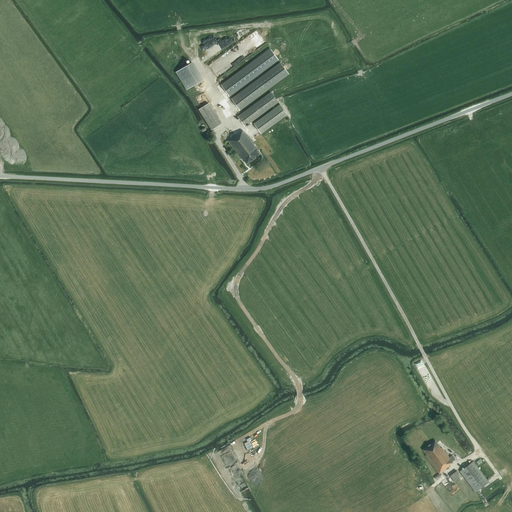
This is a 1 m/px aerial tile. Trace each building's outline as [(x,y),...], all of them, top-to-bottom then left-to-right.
[(221,85),(230,96),(278,60),(270,48),(221,85)] [(175,72),(186,90),(202,80),(191,62),(175,72)] [(231,99),(240,111),(289,74),(280,62),(231,99)] [(278,102),(271,92),(237,116),(245,127),(278,102)] [(221,124),(208,103),(199,109),(211,130),(221,124)] [(287,115),(280,104),(254,124),(261,134),(287,115)] [(255,157),(259,154),(256,150),(257,150),(243,130),(238,133),(228,141),(242,159),(243,158),(247,163),(251,160),(251,161),(255,158),(255,157)] [(426,455),(425,456),(439,474),(434,477),(436,479),(442,475),(440,473),(450,466),(449,465),(453,462),(452,461),(455,459),(452,455),(449,457),(442,447),(441,448),(435,440),(422,450),(426,455)] [(475,492),(489,482),(473,461),(460,471),(475,492)] [(462,477),(457,471),(450,476),(455,482),(462,477)]
